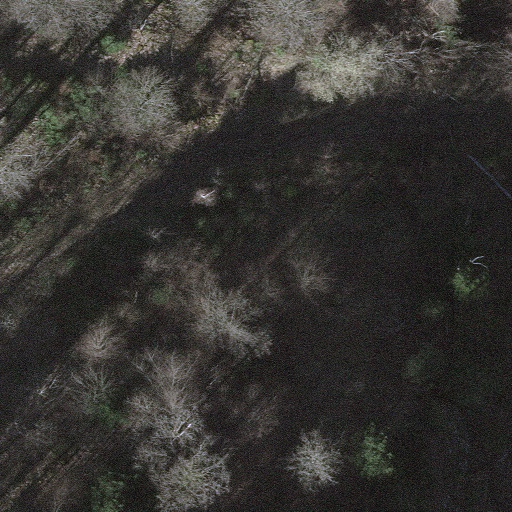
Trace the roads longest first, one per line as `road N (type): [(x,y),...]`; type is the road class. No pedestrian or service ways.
road 1 (track): [(0,259),(152,186),(359,121),(485,97),(511,105)]
road 2 (track): [(359,121),(270,81),(0,42)]
